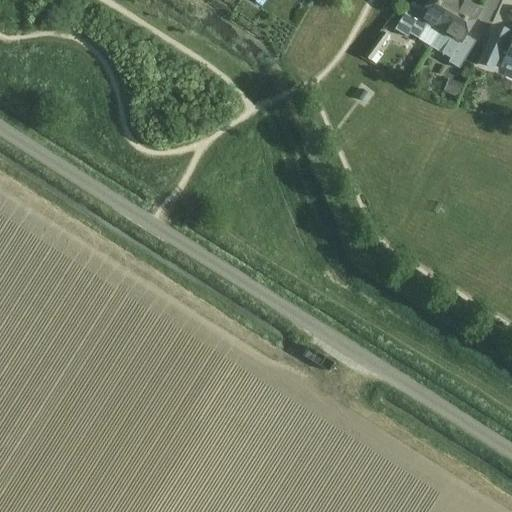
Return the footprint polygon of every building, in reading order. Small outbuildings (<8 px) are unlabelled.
[(438,34),(458,0),(429,0),(424,10),(412,3),(395,30),(408,38),(410,34),(419,40),(426,27),(438,34)] [(481,10),(464,0),(458,0),(438,34),(449,41),(442,54),(450,59),(448,63),(459,69),(476,42),(466,36),(481,10)] [(509,32),(497,27),(480,63),(493,69),(498,57),(505,60),(502,66),(511,70),(511,38),(507,36),(509,32)] [(382,31),(365,56),(372,61),(389,37),(382,31)] [(451,82),(446,93),(457,98),(462,87),(451,82)]
